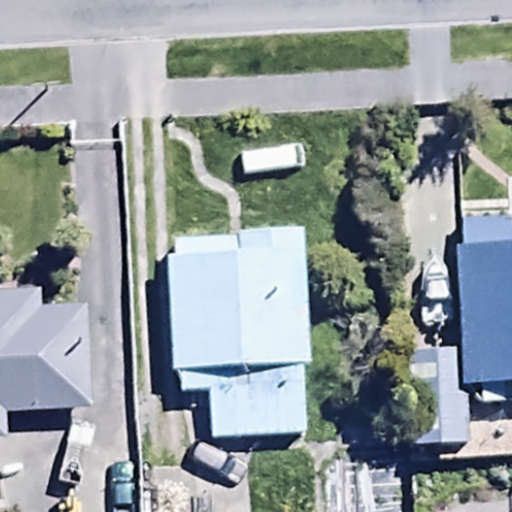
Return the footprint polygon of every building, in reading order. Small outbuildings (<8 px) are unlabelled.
[(326,188),(291,190),(294,251),(329,249),(326,188)] [(511,236),(450,239),(454,361),(454,398),(462,398),(461,416),(511,414),(511,236)] [(205,404),(207,452),(302,449),(294,251),(162,256),(168,406),(205,404)] [(0,426),(88,422),(82,316),(34,318),(34,303),(0,304),(0,426)] [(405,362),(409,456),(462,454),(461,416),(462,398),(454,398),(454,361),(405,362)]
